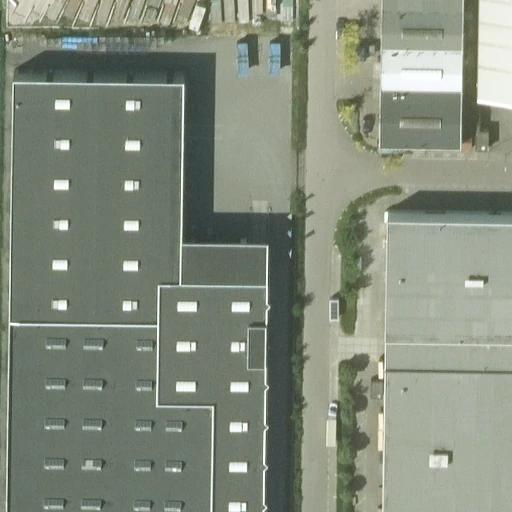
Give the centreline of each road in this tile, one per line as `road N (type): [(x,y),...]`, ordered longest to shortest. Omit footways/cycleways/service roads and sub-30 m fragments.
road 1 (unclassified): [(314,511),(319,180)]
road 2 (unclassified): [(319,180),(511,181)]
road 3 (unclassified): [(319,180),(323,0)]
